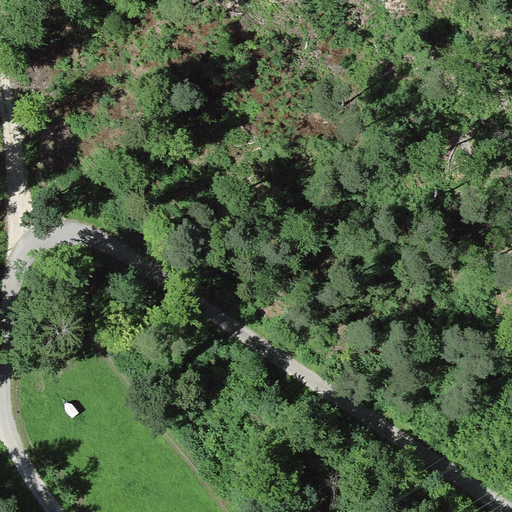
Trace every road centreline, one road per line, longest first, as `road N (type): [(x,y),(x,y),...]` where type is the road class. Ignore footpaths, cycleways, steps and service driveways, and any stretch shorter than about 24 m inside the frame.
road 1 (unclassified): [(59,511),(16,448),(4,415),(0,350),(8,304),(33,251),(68,232),(118,248),(510,511)]
road 2 (track): [(46,244),(12,144),(0,62)]
